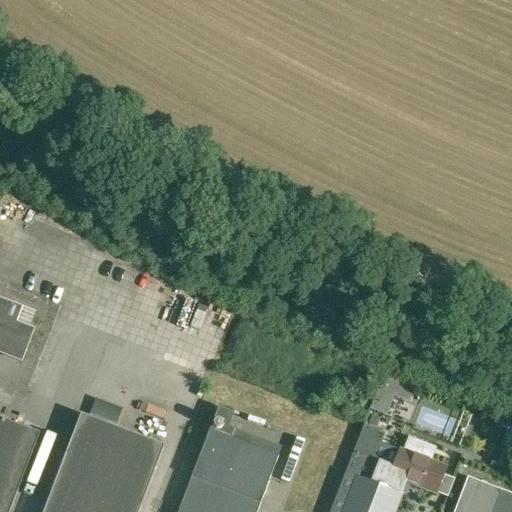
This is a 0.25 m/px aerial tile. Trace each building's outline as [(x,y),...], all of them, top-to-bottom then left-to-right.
[(0,298),(0,351),(3,352),(2,355),(21,363),(34,329),(16,322),(22,307),(6,301),(0,298)] [(194,434),(217,365),(178,352),(169,378),(182,383),(168,425),(194,434)] [(278,457),(281,448),(224,426),(229,412),(218,408),(209,431),(209,430),(206,438),(177,511),(256,511),(278,457)] [(138,511),(164,447),(80,415),(43,511),(138,511)] [(0,419),(0,511),(9,511),(39,434),(0,419)] [(363,426),(353,453),(364,457),(371,460),(379,441),(376,440),(379,431),(373,429),(363,426)] [(364,457),(357,476),(396,491),(400,480),(412,484),(436,493),(445,469),(429,462),(434,449),(426,446),(409,439),(403,453),(399,451),(393,468),(391,474),(383,471),(385,466),(371,460),(364,457)] [(353,453),(329,511),(394,511),(401,493),(396,491),(357,476),(364,457),(353,453)] [(511,511),(511,495),(467,478),(453,511),(511,511)]
